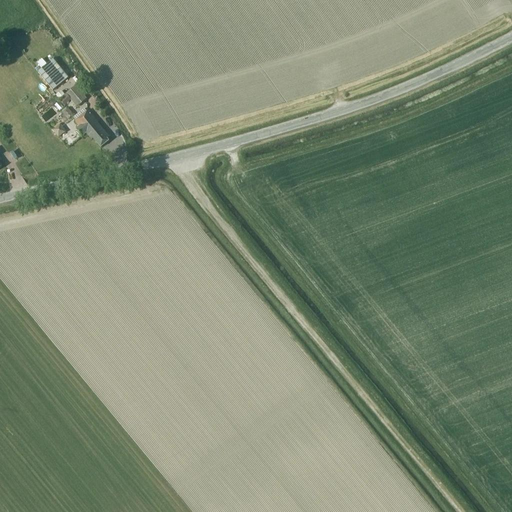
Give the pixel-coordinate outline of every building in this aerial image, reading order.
[(42,60),(38,63),(42,69),(38,72),(53,91),(69,78),(53,60),(47,65),(42,60)] [(67,95),(77,107),(86,99),(84,96),(81,93),(76,87),(67,95)] [(61,91),(56,96),(60,100),(65,95),(61,91)] [(84,109),(74,118),(76,121),(87,112),(84,109)] [(98,123),(88,111),(87,112),(76,121),(75,122),(79,128),(76,130),(82,137),(86,134),(92,140),(94,139),(101,148),(109,141),(107,139),(109,138),(97,124),(98,123)] [(56,130),(62,138),(70,132),(64,124),(56,130)]
